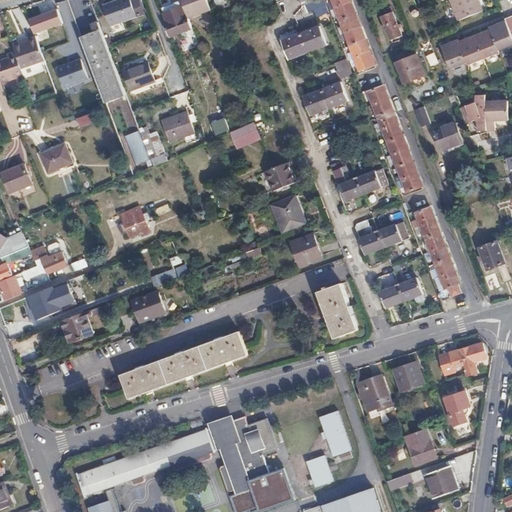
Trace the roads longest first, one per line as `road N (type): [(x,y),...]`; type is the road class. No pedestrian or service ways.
road 1 (residential): [(287,6),(292,24),(271,30),(388,349)]
road 2 (residential): [(388,349),(38,453)]
road 3 (residential): [(479,511),(510,318)]
road 4 (residential): [(510,318),(388,349)]
